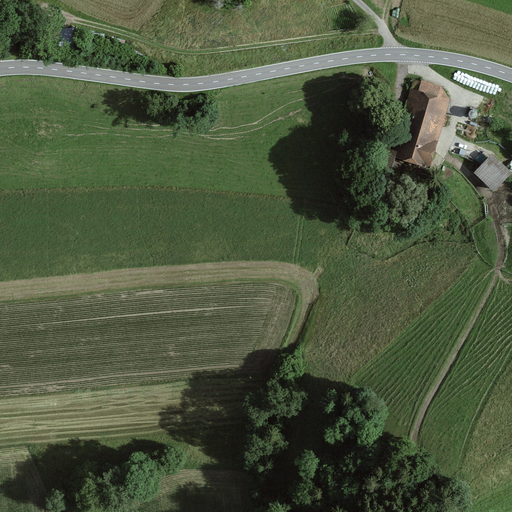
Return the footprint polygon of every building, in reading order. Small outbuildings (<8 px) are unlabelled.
[(76,46),(76,27),(65,27),(65,46),(76,46)] [(414,80),(410,92),(436,99),(439,87),(414,80)] [(397,112),(380,87),(372,93),(389,118),(397,112)] [(442,101),(436,99),(410,92),(407,103),(414,105),(400,154),(427,162),(430,150),(428,149),(436,122),(445,125),(447,117),(438,114),(442,101)] [(390,149),(383,147),(373,173),(388,178),(394,162),(386,159),(390,149)] [(494,190),(508,175),(490,157),(475,172),(494,190)] [(399,179),(415,184),(419,172),(403,167),(399,179)] [(420,173),(419,181),(429,182),(430,174),(420,173)]
